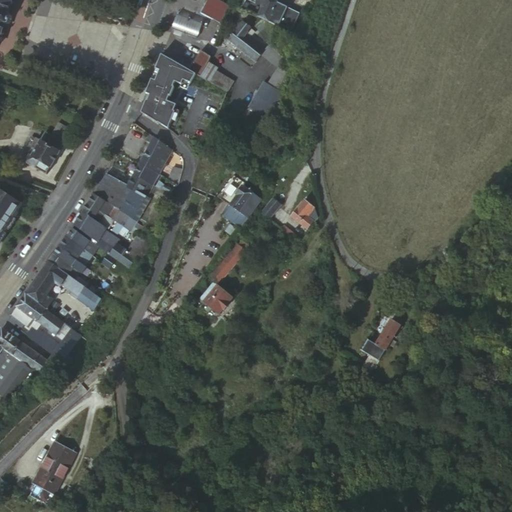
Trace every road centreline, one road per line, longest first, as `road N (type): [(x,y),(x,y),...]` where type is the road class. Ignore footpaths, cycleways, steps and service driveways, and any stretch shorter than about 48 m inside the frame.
road 1 (unclassified): [(119,511),(131,466),(118,345),(189,173),(183,151),(119,106)]
road 2 (residential): [(349,0),(314,121),(321,206),(344,259),(360,271),(416,277)]
road 3 (secondary): [(0,296),(119,106)]
